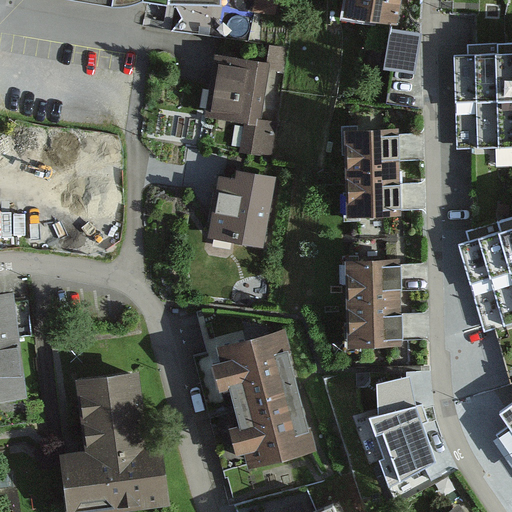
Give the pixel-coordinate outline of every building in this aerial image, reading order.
[(180,0),(181,6),(226,9),(226,0),(180,0)] [(401,0),(353,0),(351,15),(398,23),(401,0)] [(284,69),(288,49),(274,46),(270,67),(284,69)] [(511,150),(511,46),(458,49),(462,153),(511,150)] [(265,63),(218,55),(207,114),(241,120),(235,150),(262,155),(268,120),(255,117),(265,63)] [(395,133),(347,134),(348,177),(396,176),(395,133)] [(243,178),(222,174),(212,232),(261,240),(272,174),(245,169),(243,178)] [(396,176),(348,177),(349,220),(397,219),(396,176)] [(511,228),(459,249),(484,339),(511,330),(511,228)] [(396,258),(347,260),(348,305),(397,303),(396,258)] [(21,298),(0,299),(0,396),(29,395),(21,298)] [(397,303),(348,305),(350,350),(399,348),(397,303)] [(319,452),(285,336),(220,355),(254,471),(319,452)] [(138,380),(87,386),(94,453),(66,456),(72,511),(120,511),(170,506),(163,446),(146,448),(138,380)] [(511,407),(502,415),(511,428),(511,407)] [(433,462),(415,409),(372,420),(386,460),(382,462),(390,486),(433,462)]
